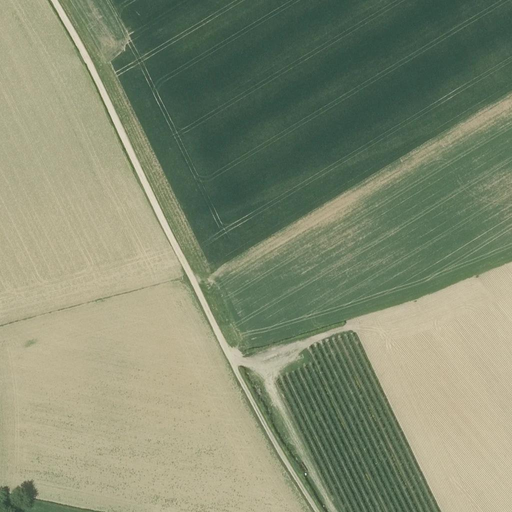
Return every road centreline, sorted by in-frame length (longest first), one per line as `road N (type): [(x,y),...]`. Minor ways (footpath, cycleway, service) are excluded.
road 1 (track): [(313,511),(242,390),(126,142),(49,0)]
road 2 (track): [(477,283),(249,358),(224,352)]
